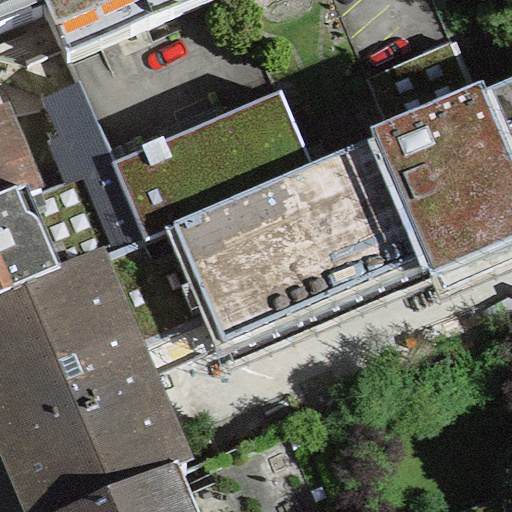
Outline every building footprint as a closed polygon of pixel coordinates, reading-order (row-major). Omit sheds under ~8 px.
[(0,0),(0,35),(47,15),(40,0),(0,0)] [(40,0),(47,15),(62,49),(69,66),(222,0),(40,0)] [(477,103),(452,45),(369,80),(394,139),(477,103)] [(69,66),(62,49),(26,65),(44,106),(80,91),(69,66)] [(511,88),(477,103),(394,139),(363,152),(362,150),(340,160),(340,161),(311,174),(173,233),(211,321),(223,349),(224,349),(224,350),(228,349),(227,346),(286,321),(287,324),(291,322),(290,320),(368,286),(369,289),(373,287),(372,285),(431,260),(432,262),(435,260),(439,267),(443,266),(442,265),(511,234),(511,88)] [(146,244),(114,168),(80,91),(44,106),(45,109),(60,142),(51,147),(67,185),(82,179),(116,257),(146,244)] [(173,233),(311,174),(279,98),(275,99),(276,101),(222,123),(222,124),(228,137),(175,160),(174,159),(170,161),(163,145),(143,153),(144,157),(142,157),(143,158),(118,168),(117,167),(114,168),(146,244),(173,233)] [(0,149),(0,213),(40,197),(27,166),(10,174),(0,149)] [(0,306),(116,257),(82,179),(67,185),(40,197),(0,213),(0,306)] [(146,382),(134,353),(211,321),(173,233),(146,244),(116,257),(0,306),(0,442),(29,511),(92,511),(163,482),(217,459),(201,421),(169,435),(146,382)] [(206,467),(213,484),(186,496),(192,511),(352,511),(314,421),(206,467)] [(192,511),(186,496),(172,502),(163,482),(92,511),(192,511)] [(511,511),(511,492),(466,511),(511,511)]
